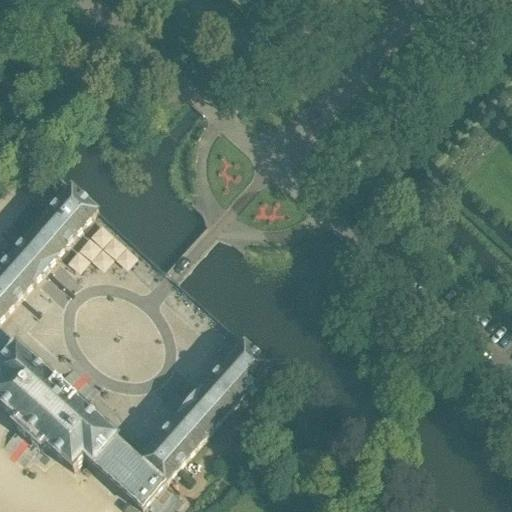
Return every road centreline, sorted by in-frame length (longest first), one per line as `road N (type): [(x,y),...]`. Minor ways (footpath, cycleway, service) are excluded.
road 1 (residential): [(511,373),(275,163)]
road 2 (residential): [(275,163),(420,0)]
